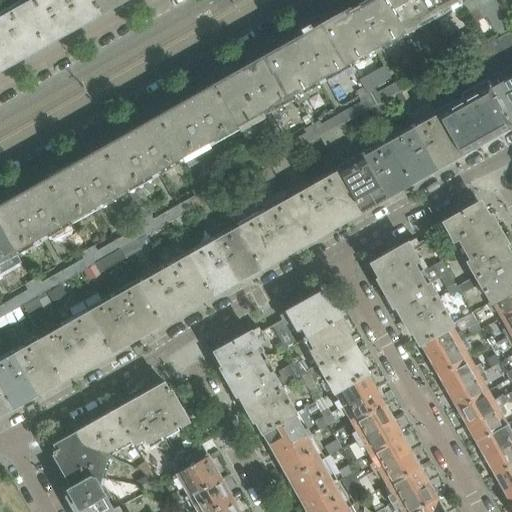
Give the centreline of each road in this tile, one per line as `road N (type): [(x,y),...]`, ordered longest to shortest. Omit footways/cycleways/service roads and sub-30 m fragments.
road 1 (tertiary): [(0,161),(286,0)]
road 2 (residential): [(334,255),(480,511)]
road 3 (tertiary): [(204,0),(0,115)]
road 4 (residential): [(7,438),(178,343)]
road 5 (residential): [(272,511),(178,343)]
road 6 (residential): [(334,255),(491,166)]
road 7 (residential): [(178,343),(334,255)]
